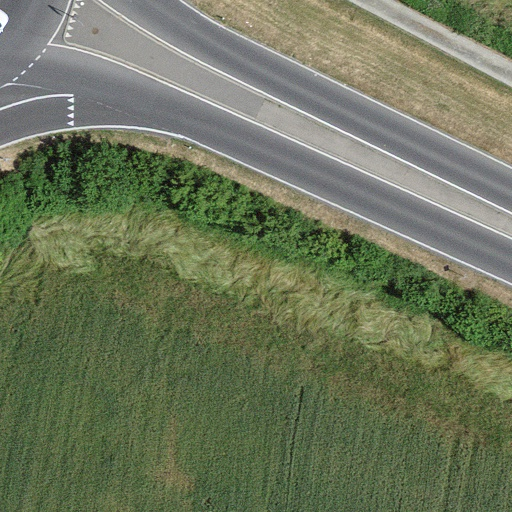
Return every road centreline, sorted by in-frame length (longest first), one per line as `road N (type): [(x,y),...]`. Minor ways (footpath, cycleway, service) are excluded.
road 1 (secondary): [(511,190),(204,39),(143,0)]
road 2 (secondary): [(134,92),(511,260)]
road 3 (track): [(511,73),(372,0)]
road 4 (secondary): [(0,55),(134,92)]
road 5 (motorway): [(0,122),(134,92)]
